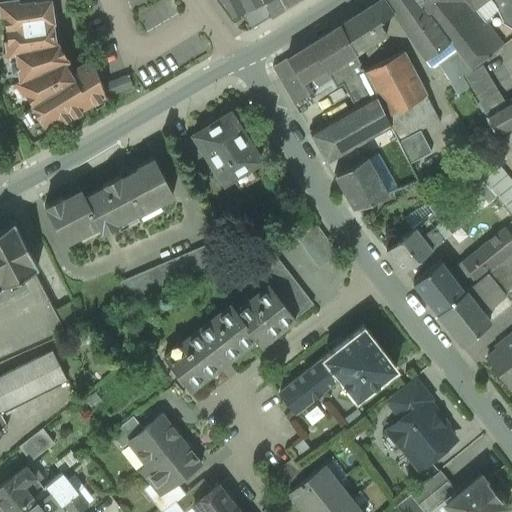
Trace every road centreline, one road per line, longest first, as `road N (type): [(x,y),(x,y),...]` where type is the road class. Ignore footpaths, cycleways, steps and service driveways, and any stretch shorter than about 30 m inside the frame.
road 1 (residential): [(276,511),(249,478),(249,440),(223,404),(376,275)]
road 2 (tertiary): [(5,192),(242,60)]
road 3 (residential): [(376,275),(299,167),(242,60)]
road 4 (residential): [(511,448),(376,275)]
road 5 (tertiary): [(242,60),(346,0)]
